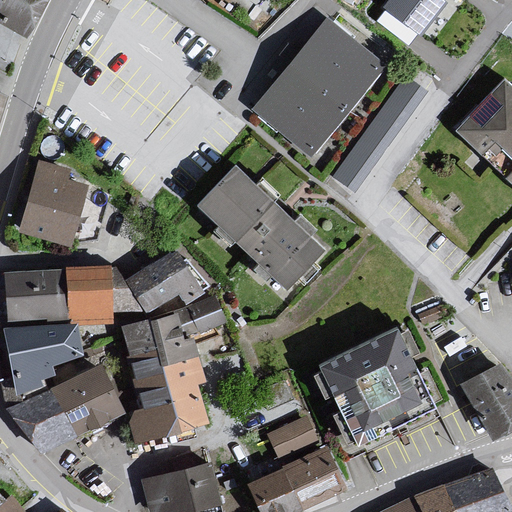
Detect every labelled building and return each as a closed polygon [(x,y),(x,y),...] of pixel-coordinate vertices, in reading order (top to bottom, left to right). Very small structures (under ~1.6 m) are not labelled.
[(0,0),(0,5),(22,16),(30,0),(0,0)] [(384,0),(381,4),(418,33),(443,0),(384,0)] [(383,62),(324,13),(252,105),(311,155),(383,62)] [(421,95),(399,78),(322,181),(346,201),(421,95)] [(511,99),(493,81),(443,135),(511,199),(511,99)] [(65,167),(37,160),(18,228),(66,241),(83,179),(64,174),(65,167)] [(309,249),(224,168),(187,211),(272,293),(309,249)] [(132,265),(14,275),(19,321),(119,327),(125,315),(146,315),(154,307),(162,313),(191,298),(196,305),(215,292),(193,245),(143,282),(132,265)] [(230,298),(131,327),(161,439),(224,425),(205,339),(238,325),(230,298)] [(437,400),(398,322),(314,357),(358,440),(437,400)] [(88,326),(16,333),(28,389),(60,382),(68,374),(76,364),(101,360),(88,326)] [(511,420),(511,370),(503,355),(487,362),(453,376),(489,432),(511,420)] [(118,366),(20,410),(51,452),(137,415),(118,366)] [(325,440),(314,418),(274,436),(288,460),(325,440)] [(307,511),(357,490),(339,448),(263,482),(277,511),(307,511)] [(222,462),(143,483),(159,511),(225,511),(235,510),(222,462)] [(419,498),(391,511),(511,511),(511,488),(502,473),(419,498)] [(0,511),(23,511),(10,495),(4,500),(0,495),(0,511)]
